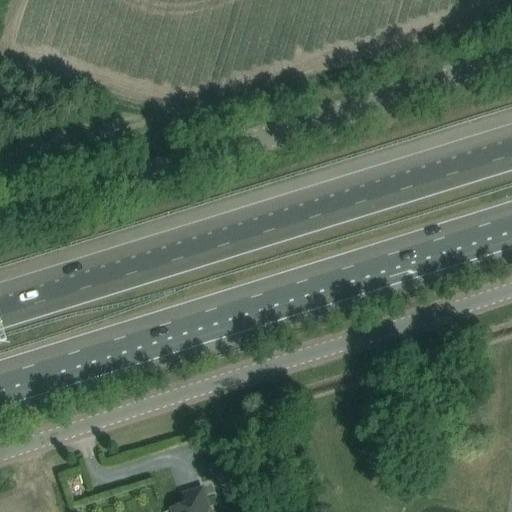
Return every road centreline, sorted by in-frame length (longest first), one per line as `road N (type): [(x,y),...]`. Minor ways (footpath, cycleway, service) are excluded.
road 1 (unclassified): [(0,453),(511,289)]
road 2 (unclassified): [(0,215),(511,54)]
road 3 (motorway): [(511,154),(0,314)]
road 4 (motorway): [(0,375),(511,216)]
